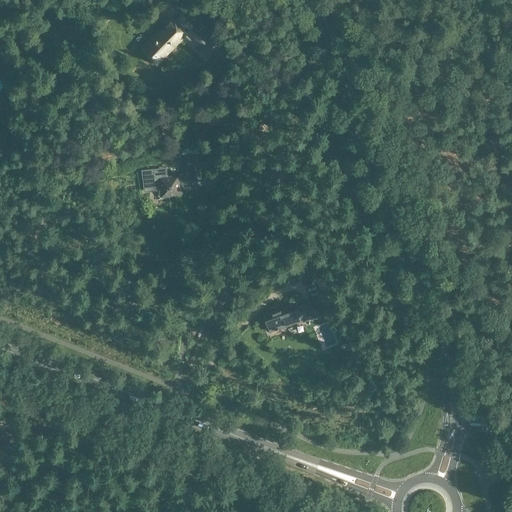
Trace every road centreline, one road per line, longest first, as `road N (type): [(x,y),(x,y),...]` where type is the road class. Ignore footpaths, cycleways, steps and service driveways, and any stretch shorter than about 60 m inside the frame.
road 1 (primary): [(451,396),(443,346),(310,0)]
road 2 (primary): [(290,457),(0,341)]
road 3 (track): [(339,75),(469,0)]
road 4 (primary): [(406,486),(290,457)]
road 5 (primary): [(290,457),(396,511)]
